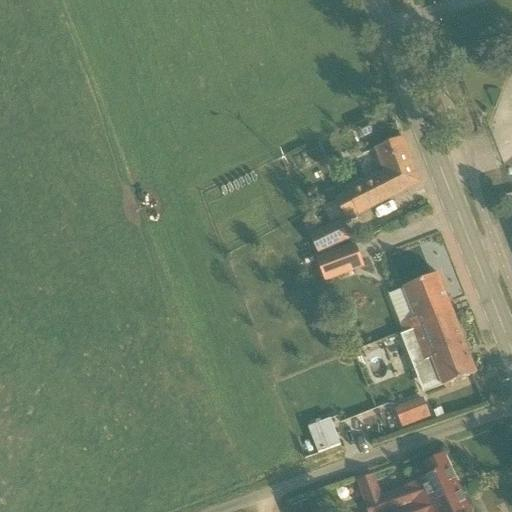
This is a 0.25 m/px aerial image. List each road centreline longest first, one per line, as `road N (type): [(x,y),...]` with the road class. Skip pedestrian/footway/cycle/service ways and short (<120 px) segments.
road 1 (secondary): [(511,364),(368,0)]
road 2 (unclassified): [(236,511),(511,409)]
